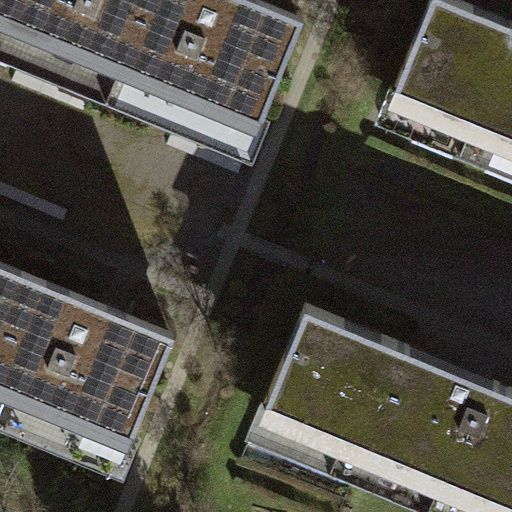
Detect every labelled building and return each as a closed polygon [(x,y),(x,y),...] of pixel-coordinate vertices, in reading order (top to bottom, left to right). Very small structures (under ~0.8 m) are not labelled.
[(0,0),(0,31),(115,78),(146,0),(0,0)] [(146,0),(115,78),(255,135),(304,14),(269,0),(146,0)] [(511,149),(511,18),(467,0),(430,0),(389,99),(511,149)] [(0,359),(36,272),(0,257),(0,359)] [(176,329),(36,272),(0,359),(0,398),(126,450),(176,329)] [(502,511),(511,511),(511,385),(306,302),(260,414),(502,511)]
